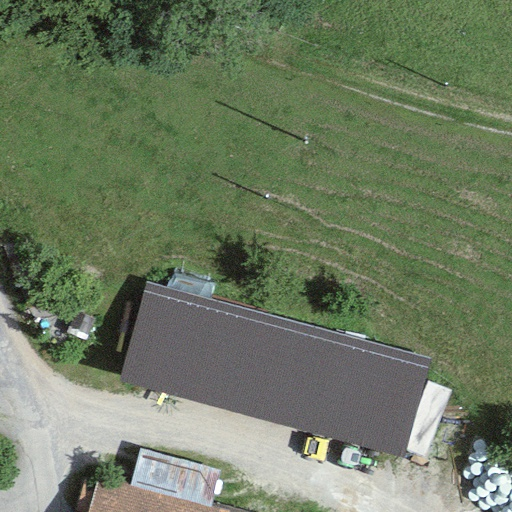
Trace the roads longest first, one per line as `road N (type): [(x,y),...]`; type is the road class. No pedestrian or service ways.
road 1 (track): [(106,0),(346,78),(511,118)]
road 2 (track): [(56,511),(0,322)]
